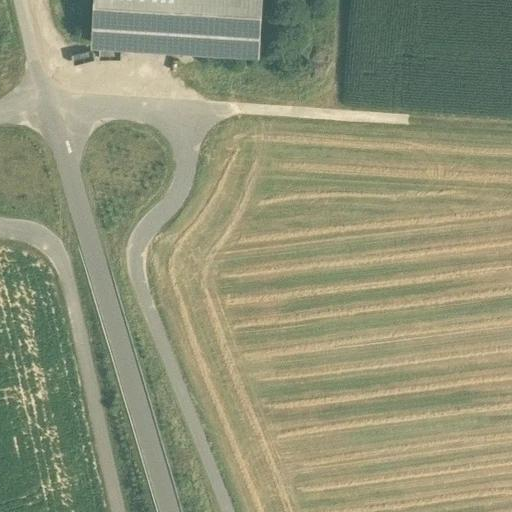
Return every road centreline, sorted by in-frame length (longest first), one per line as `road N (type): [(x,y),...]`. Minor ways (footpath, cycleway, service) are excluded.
road 1 (track): [(22,0),(167,511)]
road 2 (track): [(0,110),(47,99),(511,131)]
road 3 (track): [(227,511),(136,275),(138,248),(180,171),(187,108)]
road 4 (track): [(0,231),(43,239),(60,252),(119,511)]
